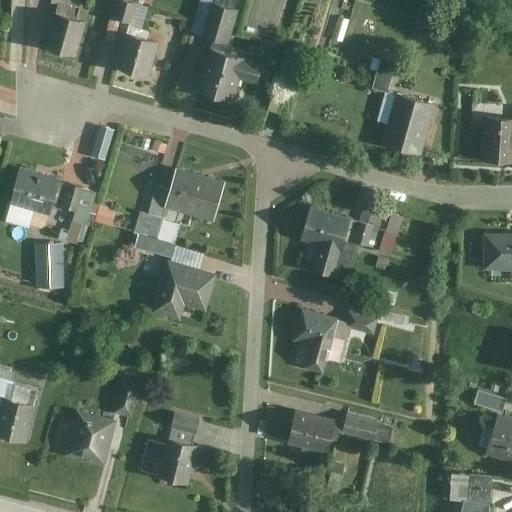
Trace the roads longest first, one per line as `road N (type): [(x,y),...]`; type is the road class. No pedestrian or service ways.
road 1 (residential): [(249,511),(272,154)]
road 2 (residential): [(511,201),(437,198),(272,154)]
road 3 (residential): [(272,154),(87,104),(44,110)]
